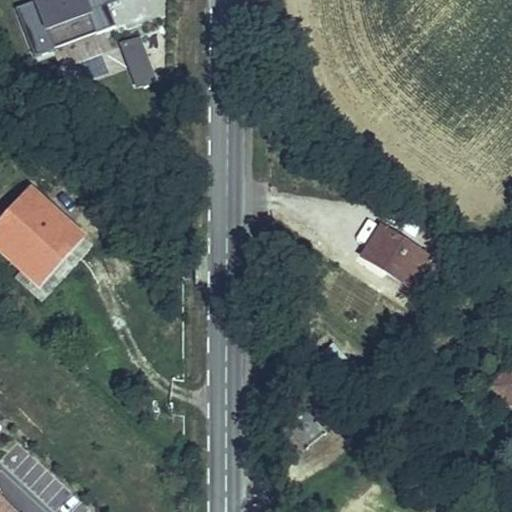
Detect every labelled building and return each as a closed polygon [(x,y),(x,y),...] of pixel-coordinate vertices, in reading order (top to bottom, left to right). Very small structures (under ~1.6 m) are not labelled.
[(55,31),(61,47),(115,26),(108,5),(117,2),(116,0),(29,0),(42,35),(55,31)] [(142,37),(120,45),(134,84),(156,76),(142,37)] [(76,241),(35,200),(0,234),(0,242),(37,280),(76,241)] [(382,230),(368,252),(389,266),(384,273),(412,291),(414,288),(428,297),(445,270),(382,230)] [(446,236),(434,255),(461,271),(473,253),(446,236)] [(368,252),(363,259),(384,273),(389,266),(368,252)] [(511,366),(495,388),(511,401),(511,366)]
